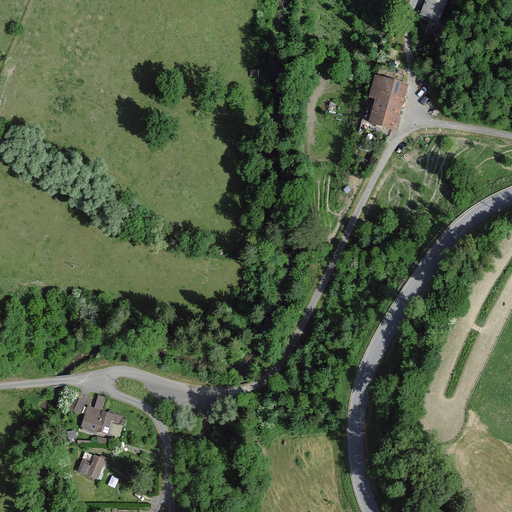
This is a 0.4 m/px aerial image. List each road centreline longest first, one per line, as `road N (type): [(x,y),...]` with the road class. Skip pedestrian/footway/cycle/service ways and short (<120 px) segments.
road 1 (unclassified): [(102,381),(125,371),(206,393),(266,381),(398,137),(432,123),(511,135)]
road 2 (tertiary): [(511,195),(455,232),(370,363),(355,442),(371,511)]
road 3 (unclassified): [(172,511),(162,426),(102,381)]
